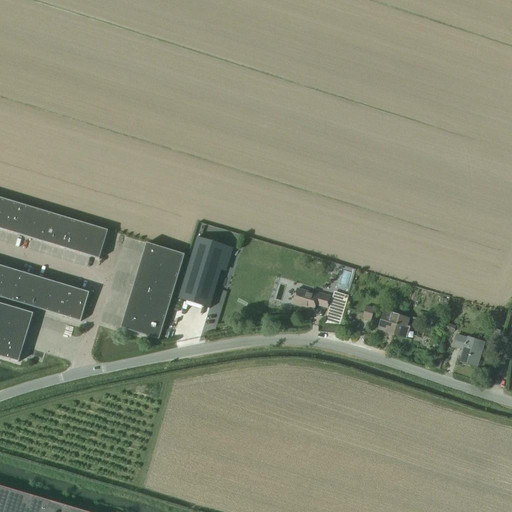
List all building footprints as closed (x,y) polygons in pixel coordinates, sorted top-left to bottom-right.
[(0,229),(99,260),(100,260),(108,231),(0,198),(0,229)] [(197,238),(178,299),(185,301),(201,306),(209,308),(210,309),(222,269),(228,247),(197,238)] [(242,252),(258,257),(261,245),(246,240),(242,252)] [(185,255),(147,244),(121,329),(159,340),(185,255)] [(275,266),(280,250),(261,245),(258,257),(256,260),(275,266)] [(0,266),(0,297),(72,319),(81,322),(90,293),(0,266)] [(336,287),(347,291),(355,270),(344,266),(336,287)] [(317,295),(297,289),(293,304),(314,311),(315,305),(327,308),(330,297),(318,293),(317,295)] [(335,291),(326,322),(341,326),(349,295),(335,291)] [(0,303),(0,357),(10,360),(19,363),(34,314),(0,303)] [(375,309),(366,306),(362,319),(371,322),(375,309)] [(384,333),(403,338),(410,319),(383,311),(378,330),(385,332),(384,333)] [(454,333),(456,326),(446,324),(444,331),(454,333)] [(467,338),(457,335),(453,347),(463,350),(460,363),(477,368),(485,343),(467,338)] [(86,511),(0,486),(0,511),(86,511)]
